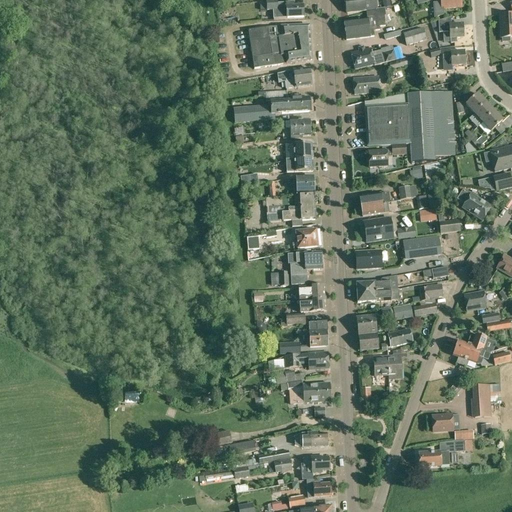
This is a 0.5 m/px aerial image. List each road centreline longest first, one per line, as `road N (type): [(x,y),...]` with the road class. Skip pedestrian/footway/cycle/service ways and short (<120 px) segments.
road 1 (tertiary): [(353,511),(325,0)]
road 2 (residential): [(376,511),(451,305),(511,209)]
